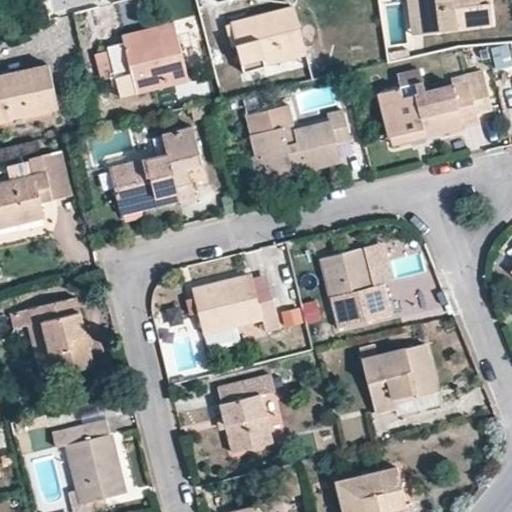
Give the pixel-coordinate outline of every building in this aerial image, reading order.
[(406,0),(411,33),(423,31),(418,0),(406,0)] [(418,0),(423,31),(494,21),(490,0),(418,0)] [(308,53),(295,6),(232,22),(245,70),(308,53)] [(125,43),(177,30),(174,19),(122,33),(125,43)] [(189,80),(177,30),(125,43),(124,41),(109,45),(110,47),(97,51),(103,74),(116,70),(123,97),(189,80)] [(0,119),(59,106),(49,63),(0,74),(0,119)] [(425,128),(427,135),(481,122),(479,113),(477,104),(492,101),(485,69),(469,74),(470,79),(455,82),(428,89),(422,67),(401,72),(404,84),(380,90),(392,136),(425,128)] [(454,77),(455,82),(470,79),(469,74),(454,77)] [(212,112),(209,101),(197,104),(200,115),(212,112)] [(477,104),(479,113),(494,109),(492,101),(477,104)] [(295,127),(289,104),(247,114),(256,154),(249,155),(255,180),(294,171),(294,174),(342,161),(338,143),(352,138),(343,109),(327,112),(328,119),(295,127)] [(167,151),(110,165),(120,203),(178,189),(181,199),(196,196),(189,169),(204,165),(193,125),(162,133),(167,151)] [(425,128),(392,136),(393,143),(427,135),(425,128)] [(0,181),(0,226),(45,215),(44,211),(74,203),(63,158),(30,166),(32,174),(0,181)] [(123,214),(181,199),(178,189),(120,203),(123,214)] [(379,242),(321,256),(337,325),(391,313),(383,281),(388,280),(379,242)] [(259,301),(252,273),(193,288),(204,333),(206,332),(236,325),(263,318),(267,331),(280,327),(272,298),(259,301)] [(42,320),(56,373),(93,365),(76,295),(25,307),(29,323),(42,320)] [(303,312),(286,312),(286,328),(302,328),(303,312)] [(42,377),(56,373),(42,320),(29,323),(42,377)] [(236,325),(206,332),(210,350),(240,343),(236,325)] [(439,391),(426,340),(363,357),(376,409),(397,403),(395,396),(416,391),(418,396),(439,391)] [(277,390),(272,373),(220,386),(224,403),(220,404),(233,451),(274,441),(262,394),(277,390)] [(442,401),(439,391),(418,396),(416,391),(395,396),(397,403),(399,412),(442,401)] [(82,501),(106,496),(125,491),(107,417),(53,431),(57,445),(67,443),(79,488),(82,501)] [(407,505),(397,465),(337,480),(345,511),(391,511),(390,509),(407,505)] [(81,511),(108,506),(106,496),(82,501),(79,488),(70,490),(75,511),(81,511)] [(284,511),(281,498),(227,511),(284,511)]
